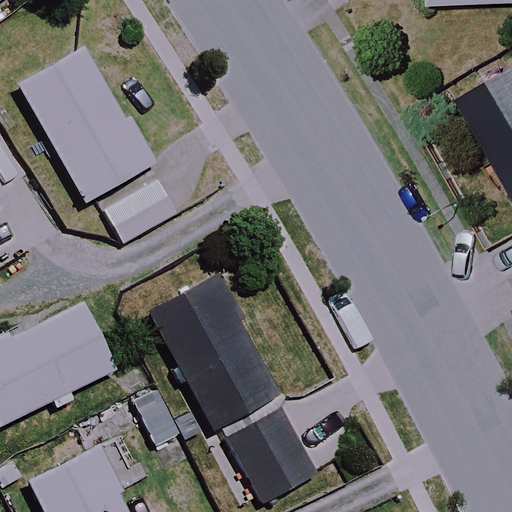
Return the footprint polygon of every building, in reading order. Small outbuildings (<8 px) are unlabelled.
[(117,124),(76,51),(14,86),(79,204),(148,166),(122,120),(117,124)] [(511,62),(459,96),(511,180),(511,62)] [(226,185),(208,152),(96,213),(114,246),(226,185)] [(149,391),(123,404),(146,450),(172,437),(175,444),(214,425),(254,508),(308,483),(211,279),(141,312),(186,407),(163,418),(149,391)] [(0,424),(45,404),(48,411),(69,401),(66,395),(108,376),(77,306),(0,340),(0,424)] [(120,511),(89,449),(24,481),(39,511),(120,511)]
